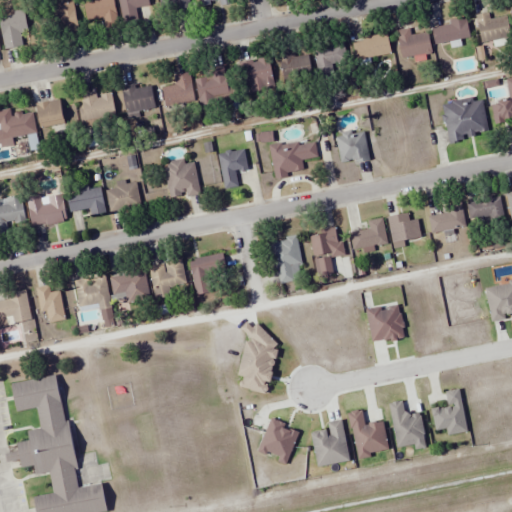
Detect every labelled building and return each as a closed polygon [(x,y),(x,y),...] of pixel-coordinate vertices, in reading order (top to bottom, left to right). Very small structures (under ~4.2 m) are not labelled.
[(118,27),(113,0),(100,0),(101,1),(84,4),(86,21),(103,18),(105,29),(118,27)] [(118,0),(122,24),(138,22),(135,8),(149,6),(148,0),(118,0)] [(159,0),(168,15),(191,2),(190,0),(159,0)] [(79,34),(71,2),(50,7),(58,40),(79,34)] [(481,42),(510,38),(506,16),(489,19),(488,12),(476,14),(481,42)] [(1,15),(1,48),(20,48),(20,31),(26,31),(26,15),(1,15)] [(431,26),(436,46),(470,38),(465,18),(431,26)] [(427,32),(411,35),(409,28),(396,30),(402,58),(431,53),(427,32)] [(391,54),(387,35),(352,42),(355,61),(391,54)] [(335,63),(341,65),(346,52),(323,43),(313,71),(330,77),(335,63)] [(311,76),(309,55),(280,58),(283,79),(311,76)] [(245,94),(275,88),(269,57),(238,63),(245,94)] [(165,107),(194,104),(190,73),(173,75),(174,85),(162,87),(165,107)] [(213,96),(227,94),(225,73),(196,76),(199,107),(214,106),(213,96)] [(491,103),(494,124),(511,121),(511,128),(511,77),(505,79),(508,100),(491,103)] [(126,115),(155,109),(150,85),(135,88),(134,84),(121,86),(126,115)] [(84,128),(116,122),(111,93),(96,96),(95,91),(77,95),(84,128)] [(488,134),(481,97),(441,104),(448,141),(488,134)] [(65,121),(58,98),(34,105),(42,129),(65,121)] [(0,139),(36,134),(32,111),(12,114),(11,109),(0,110),(0,139)] [(366,161),(366,132),(338,132),(338,161),(366,161)] [(304,171),(302,161),(318,157),(314,138),(268,148),(275,178),(304,171)] [(238,187),(235,172),(247,169),(243,149),(218,154),(224,189),(238,187)] [(193,160),(163,165),(170,200),(200,194),(193,160)] [(116,189),(106,190),(109,211),(140,207),(136,181),(115,184),(116,189)] [(89,208),(92,217),(106,213),(99,187),(66,195),(71,212),(89,208)] [(2,198),(2,200),(0,200),(0,233),(7,232),(6,223),(24,221),(20,195),(2,198)] [(28,195),(28,223),(64,223),(64,195),(28,195)] [(504,218),(501,196),(467,201),(470,223),(504,218)] [(431,233),(465,227),(462,205),(447,207),(448,213),(428,216),(431,233)] [(410,220),(408,212),(387,218),(394,247),(422,239),(416,219),(410,220)] [(350,233),(353,250),(387,246),(383,218),(368,220),(369,230),(350,233)] [(313,257),(339,252),(335,228),(308,232),(313,257)] [(278,284),(303,279),(295,236),(270,241),(278,284)] [(213,293),(209,275),(226,272),(223,254),(189,261),(196,296),(213,293)] [(188,291),(181,259),(148,266),(155,297),(188,291)] [(150,299),(144,270),(110,277),(115,306),(150,299)] [(110,310),(104,275),(73,281),(78,307),(99,303),(101,311),(110,310)] [(65,320),(57,284),(37,289),(44,324),(65,320)] [(0,323),(1,326),(31,320),(26,291),(7,294),(8,300),(0,301),(0,323)] [(41,427),(37,407),(15,411),(10,385),(55,376),(65,423),(68,422),(77,466),(73,466),(77,488),(102,483),(107,511),(102,511),(35,511),(33,497),(53,493),(49,471),(35,474),(34,466),(21,469),(16,443),(29,440),(27,430),(41,427)] [(286,463),(299,431),(270,419),(257,452),(286,463)]
